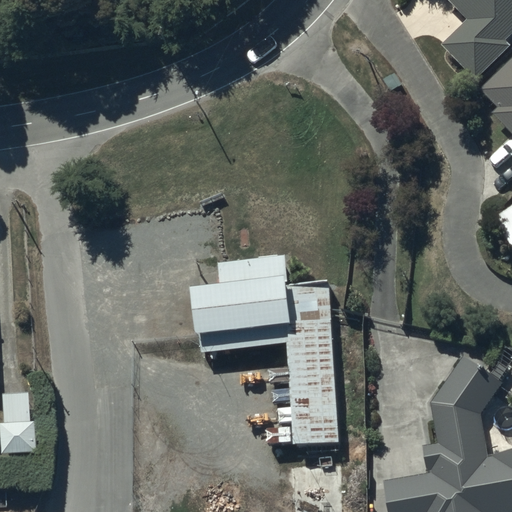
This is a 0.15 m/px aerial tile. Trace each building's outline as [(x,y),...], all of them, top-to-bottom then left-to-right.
[(4,0),(0,0),(0,43),(9,42),(4,0)] [(511,0),(450,0),(471,22),(444,47),(472,79),(506,48),(502,43),(511,33),(511,0)] [(511,65),(484,92),(502,112),(497,117),(511,133),(511,65)] [(511,213),(494,225),(511,251),(511,213)] [(287,265),(218,273),(221,301),(192,306),(197,354),(203,354),(204,365),(262,360),(280,358),(289,357),(295,455),(341,452),(330,285),(290,288),(287,265)] [(502,389),(465,361),(429,411),(436,448),(424,451),(426,480),(384,488),(387,511),(511,511),(511,455),(488,460),(481,420),(502,389)] [(32,401),(5,402),(6,432),(3,432),(4,463),(38,462),(37,431),(33,431),(32,401)]
